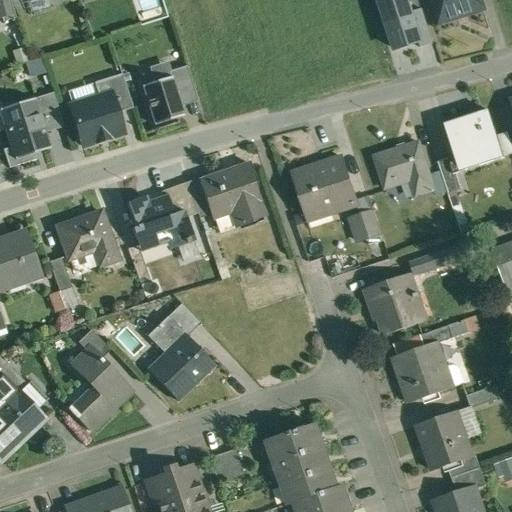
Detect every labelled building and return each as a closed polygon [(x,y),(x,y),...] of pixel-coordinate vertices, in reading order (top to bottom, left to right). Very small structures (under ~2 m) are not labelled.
[(16,18),(10,0),(0,0),(0,5),(3,14),(1,15),(4,22),(16,18)] [(408,0),(375,0),(390,49),(418,41),(421,40),(412,11),(408,0)] [(432,0),(440,24),(485,9),(481,0),(432,0)] [(422,8),(412,11),(421,40),(418,41),(420,47),(432,43),(422,8)] [(29,62),(32,77),(48,74),(45,59),(29,62)] [(187,66),(169,72),(171,77),(172,77),(176,91),(193,85),(187,66)] [(123,74),(95,82),(100,98),(112,94),(118,113),(133,108),(123,74)] [(171,77),(143,86),(155,125),(184,116),(181,105),(176,91),(172,77),(171,77)] [(193,85),(176,91),(181,105),(198,100),(193,85)] [(54,92),(35,98),(46,133),(65,127),(54,92)] [(100,98),(71,107),(83,145),(96,141),(97,142),(111,138),(110,136),(124,132),(118,113),(112,94),(100,98)] [(35,98),(0,109),(12,147),(4,150),(10,168),(37,159),(33,147),(49,143),(46,133),(35,98)] [(133,108),(118,113),(124,132),(139,127),(133,108)] [(488,109),(444,123),(460,171),(503,157),(496,136),(488,109)] [(511,148),(507,132),(496,136),(503,157),(511,154),(511,148)] [(419,142),(375,157),(386,189),(411,181),(416,197),(435,191),(430,175),(419,142)] [(462,189),(452,157),(438,161),(448,192),(449,193),(462,189)] [(343,159),(316,168),(316,171),(294,178),(294,175),(292,176),(305,214),(338,204),(340,211),(358,205),(343,159)] [(250,164),(200,181),(211,214),(213,218),(215,217),(213,213),(237,205),(243,225),(266,218),(261,202),(263,201),(250,164)] [(441,172),(430,175),(435,191),(437,196),(448,192),(441,172)] [(200,181),(199,179),(187,182),(198,214),(200,218),(211,214),(200,181)] [(187,183),(162,191),(161,192),(161,194),(162,198),(168,196),(174,214),(184,211),(187,218),(198,214),(187,183)] [(162,198),(142,205),(140,199),(128,203),(136,227),(133,228),(141,250),(142,250),(141,245),(151,241),(152,246),(176,238),(179,246),(194,241),(187,218),(184,211),(174,214),(168,196),(162,198)] [(103,211),(59,227),(71,259),(97,250),(102,265),(119,258),(103,211)] [(382,235),(374,213),(360,217),(363,224),(367,240),(382,235)] [(367,240),(363,224),(353,227),(358,243),(367,240)] [(26,232),(0,240),(0,290),(42,275),(26,232)] [(441,255),(414,264),(419,278),(445,269),(441,255)] [(63,257),(51,262),(61,292),(74,287),(63,257)] [(511,263),(499,268),(511,302),(511,263)] [(407,277),(365,292),(371,309),(376,307),(386,336),(423,323),(414,299),(419,297),(418,295),(414,297),(407,277)] [(0,302),(0,331),(9,328),(0,302)] [(201,324),(182,305),(169,318),(186,336),(201,324)] [(173,354),(153,372),(149,368),(148,370),(178,402),(215,366),(186,336),(169,318),(153,333),(173,354)] [(451,326),(423,336),(427,347),(438,343),(439,344),(455,339),(451,326)] [(111,349),(92,329),(80,340),(89,349),(92,346),(103,357),(111,349)] [(427,347),(395,358),(411,404),(454,389),(439,344),(438,343),(427,347)] [(103,357),(92,346),(89,349),(73,364),(97,389),(75,409),(71,406),(69,408),(77,417),(78,416),(91,430),(133,389),(103,357)] [(29,383),(0,351),(0,373),(3,377),(5,375),(20,391),(29,383)] [(20,391),(5,375),(3,377),(0,380),(0,456),(3,459),(46,418),(20,391)] [(498,386),(468,396),(472,409),(502,399),(498,386)] [(457,412),(418,426),(434,472),(473,458),(466,440),(465,440),(456,414),(457,413),(457,412)] [(317,425),(269,442),(270,443),(273,442),(279,461),(276,462),(277,464),(279,463),(286,482),(282,483),(282,485),(286,484),(293,503),(289,504),(290,505),(296,503),(339,488),(317,425)] [(235,450),(210,459),(218,483),(244,475),(235,450)] [(511,481),(511,457),(498,463),(506,484),(511,481)] [(192,466),(175,471),(175,473),(167,476),(166,474),(147,481),(155,505),(158,504),(160,511),(207,511),(205,507),(208,506),(208,504),(206,504),(204,498),(199,495),(201,492),(192,466)] [(482,468),(454,478),(460,494),(475,489),(476,490),(488,486),(482,468)] [(339,488),(296,503),(297,505),(299,504),(301,511),(351,511),(343,487),(339,488)] [(127,511),(120,489),(67,507),(68,509),(68,511),(127,511)] [(460,494),(437,503),(440,511),(483,511),(476,490),(475,489),(460,494)]
